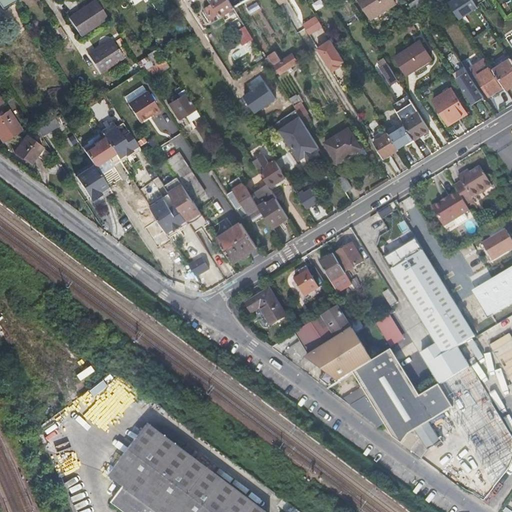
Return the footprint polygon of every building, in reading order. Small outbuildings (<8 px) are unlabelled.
[(108,18),(97,0),(69,18),(81,36),(108,18)] [(229,0),(211,0),(214,5),(212,6),(211,5),(204,9),(213,23),(222,18),(221,16),(235,9),(234,7),(229,0)] [(245,5),(249,15),(261,10),(257,0),(245,5)] [(315,11),(325,7),(321,0),(319,0),(312,4),(315,11)] [(394,0),(359,0),(371,19),(397,4),(394,0)] [(421,0),(415,0),(409,4),(413,11),(424,4),(424,3),(421,0)] [(472,0),(451,0),(447,3),(460,21),(478,8),(472,0)] [(415,19),(411,12),(405,16),(409,23),(415,19)] [(322,26),(316,16),(303,24),(309,35),(322,26)] [(413,25),(407,29),(410,33),(416,29),(413,25)] [(253,39),(245,26),(235,32),(243,46),(253,39)] [(125,58),(113,39),(89,55),(101,74),(125,58)] [(339,65),(344,62),(334,45),(331,40),(318,49),(330,68),(336,64),(337,66),(339,65)] [(432,59),(421,41),(396,57),(407,75),(432,59)] [(164,58),(159,50),(149,56),(154,65),(164,58)] [(282,61),(276,52),(269,56),(269,57),(266,59),(275,73),(279,71),(281,74),(298,62),(293,54),(282,61)] [(456,53),(449,58),(457,72),(454,74),(457,79),(472,103),(483,95),(468,72),(456,53)] [(148,56),(138,63),(142,70),(143,72),(154,65),(149,56),(148,56)] [(154,65),(143,72),(149,80),(169,67),(164,58),(154,65)] [(399,81),(386,60),(385,58),(379,62),(382,67),(381,68),(392,86),(399,81)] [(471,68),(489,96),(504,87),(493,70),(486,58),(471,68)] [(511,86),(511,60),(511,59),(493,70),(504,87),(506,90),(511,86)] [(433,100),(447,123),(458,117),(459,119),(468,113),(452,88),(433,100)] [(147,91),(128,104),(141,123),(153,116),(155,118),(161,113),(147,91)] [(196,109),(186,94),(187,94),(185,91),(172,99),(174,101),(168,104),(178,120),(185,116),(196,109)] [(297,94),(289,99),(301,117),(306,125),(313,121),(297,94)] [(397,112),(403,122),(405,125),(414,140),(430,130),(419,112),(413,103),(397,112)] [(196,109),(185,116),(190,123),(200,116),(196,109)] [(23,131),(10,110),(0,116),(0,136),(4,143),(23,131)] [(306,125),(301,117),(281,129),(300,160),(319,148),(306,125)] [(458,117),(447,123),(449,125),(459,119),(458,117)] [(60,126),(55,118),(43,126),(48,133),(60,126)] [(121,119),(102,132),(104,136),(121,161),(122,162),(141,150),(140,148),(121,119)] [(265,125),(257,130),(260,135),(268,129),(265,125)] [(414,140),(405,125),(390,134),(399,149),(414,140)] [(338,163),(361,148),(349,128),(325,143),(338,163)] [(390,134),(389,133),(374,142),(384,158),(399,149),(390,134)] [(164,153),(182,142),(178,135),(160,146),(164,153)] [(43,148),(27,136),(15,152),(31,164),(43,148)] [(77,143),(73,136),(68,139),(73,146),(77,143)] [(104,136),(94,142),(95,144),(85,151),(95,165),(101,174),(121,161),(104,136)] [(205,193),(179,153),(167,161),(178,176),(179,178),(180,179),(185,187),(191,197),(193,201),(205,193)] [(229,160),(226,155),(219,159),(222,164),(229,160)] [(270,164),(264,156),(254,162),(259,170),(270,188),(286,178),(276,160),(270,164)] [(259,206),(230,162),(214,172),(227,193),(234,189),(250,214),(260,208),(259,206)] [(101,174),(95,165),(76,176),(93,201),(102,195),(100,192),(108,187),(101,174)] [(473,198),(492,186),(481,167),(471,173),(468,175),(466,172),(459,177),(462,182),(455,186),(458,191),(466,204),(474,200),(473,198)] [(252,193),(266,184),(259,174),(246,182),(252,193)] [(353,189),(344,175),(338,178),(346,192),(353,189)] [(191,197),(185,187),(180,179),(179,178),(165,187),(171,197),(184,216),(187,221),(188,223),(202,214),(193,201),(191,197)] [(152,181),(139,191),(151,205),(164,195),(152,181)] [(319,202),(312,190),(300,197),(307,209),(319,202)] [(464,214),(470,211),(466,204),(458,191),(448,197),(449,199),(433,209),(444,226),(455,220),(464,214)] [(171,197),(165,201),(181,225),(187,221),(184,216),(171,197)] [(448,197),(432,207),(433,209),(449,199),(448,197)] [(289,218),(276,198),(267,204),(265,202),(259,206),(260,208),(273,228),(289,218)] [(165,201),(152,210),(160,221),(168,233),(174,229),(175,230),(181,226),(181,225),(165,201)] [(464,214),(455,220),(458,226),(467,220),(464,214)] [(258,247),(242,223),(233,229),(249,253),(258,247)] [(249,253),(233,229),(218,239),(234,263),(244,256),(245,258),(250,255),(249,253)] [(493,264),(511,251),(511,239),(505,229),(481,245),(493,264)] [(363,262),(353,244),(335,255),(346,273),(363,262)] [(455,375),(470,367),(458,347),(476,336),(423,251),(391,270),(424,324),(455,375)] [(346,273),(335,255),(320,263),(334,287),(349,278),(346,273)] [(196,278),(210,270),(201,256),(188,264),(196,278)] [(305,297),(320,288),(326,284),(316,267),(309,271),(307,267),(299,271),(302,275),(295,280),(305,297)] [(511,303),(511,273),(478,294),(491,316),(511,303)] [(361,287),(356,278),(351,281),(356,290),(359,288),(361,287)] [(356,290),(373,320),(380,316),(377,312),(376,313),(361,289),(360,290),(359,288),(356,290)] [(287,316),(270,289),(246,304),(252,313),(261,308),(270,323),(272,326),(287,316)] [(398,302),(390,289),(383,293),(391,306),(398,302)] [(341,381),(373,360),(339,306),(303,328),(301,329),(306,336),(286,350),(282,355),(296,365),(307,358),(326,372),(319,382),(328,389),(341,381)] [(365,328),(356,314),(348,319),(356,333),(365,328)] [(390,348),(405,339),(391,314),(376,322),(390,348)] [(298,319),(301,325),(306,322),(303,316),(298,319)] [(440,385),(455,375),(424,324),(408,333),(440,385)] [(511,336),(510,333),(490,345),(511,382),(511,336)] [(409,435),(453,407),(440,385),(420,396),(392,350),(354,373),(363,388),(343,400),(379,427),(384,423),(393,438),(402,444),(409,435)] [(511,435),(470,367),(455,375),(440,385),(453,407),(409,435),(402,444),(422,459),(428,450),(442,442),(460,470),(468,481),(511,450),(511,435)] [(112,414),(136,396),(115,369),(83,393),(90,403),(99,397),(112,414)] [(66,413),(62,417),(72,430),(76,426),(66,413)] [(267,511),(149,424),(110,477),(124,488),(112,504),(123,511),(267,511)] [(206,463),(209,458),(192,447),(189,452),(206,463)] [(233,482),(235,478),(219,467),(217,471),(233,482)] [(459,486),(468,481),(460,470),(448,478),(459,486)] [(236,486),(250,497),(253,493),(239,482),(236,486)]
